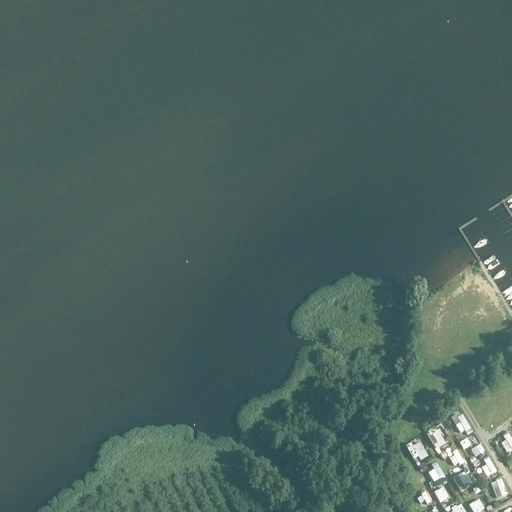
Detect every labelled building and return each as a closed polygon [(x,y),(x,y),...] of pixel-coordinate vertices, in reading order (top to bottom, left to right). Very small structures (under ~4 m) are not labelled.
[(465,432),(469,429),(462,416),(458,419),(465,432)] [(427,436),(433,447),(437,444),(431,434),(427,436)] [(480,455),(484,453),(478,441),(473,444),(480,455)] [(417,466),(422,464),(414,451),(410,453),(417,466)] [(443,452),(438,455),(446,468),(451,466),(443,452)] [(470,452),(466,455),(471,463),(476,460),(470,452)] [(484,462),(492,474),(496,472),(488,459),(484,462)] [(444,478),(437,465),(432,468),(440,480),(444,478)] [(465,490),(457,477),(453,480),(460,492),(465,490)] [(497,500),(502,498),(496,482),(491,484),(497,500)] [(445,502),(439,491),(434,494),(440,505),(445,502)] [(433,506),(425,492),(421,495),(429,508),(433,506)] [(450,508),(444,511),(456,511),(462,509),(457,498),(447,504),(450,508)]
